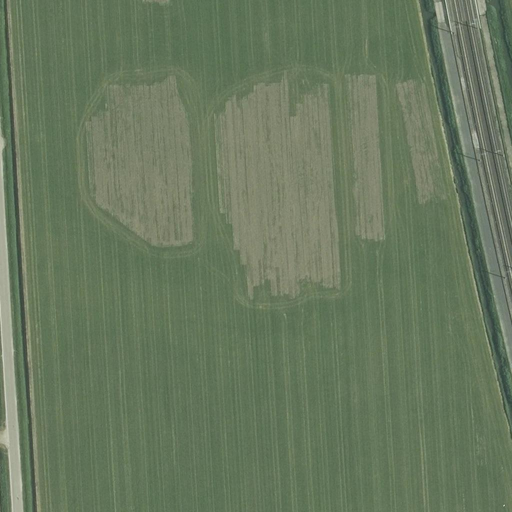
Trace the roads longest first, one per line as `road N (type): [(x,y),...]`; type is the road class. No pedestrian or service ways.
road 1 (unclassified): [(0,236),(16,511)]
road 2 (track): [(482,14),(511,166)]
